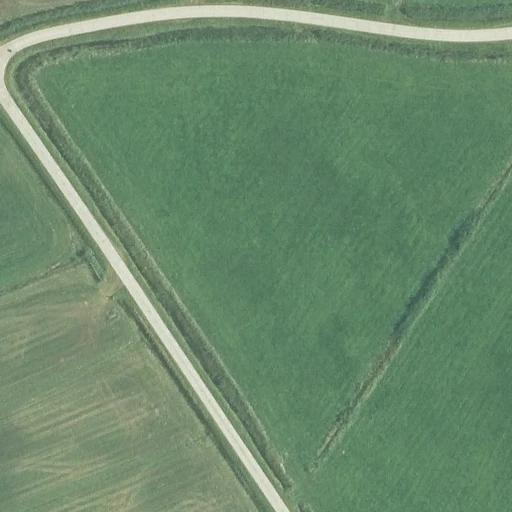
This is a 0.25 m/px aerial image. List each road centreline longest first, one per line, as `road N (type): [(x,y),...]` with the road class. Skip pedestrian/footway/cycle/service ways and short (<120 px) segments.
road 1 (unclassified): [(0,57),(48,35),(182,13),(278,15),(462,37),(511,34)]
road 2 (unclassified): [(282,511),(0,93)]
